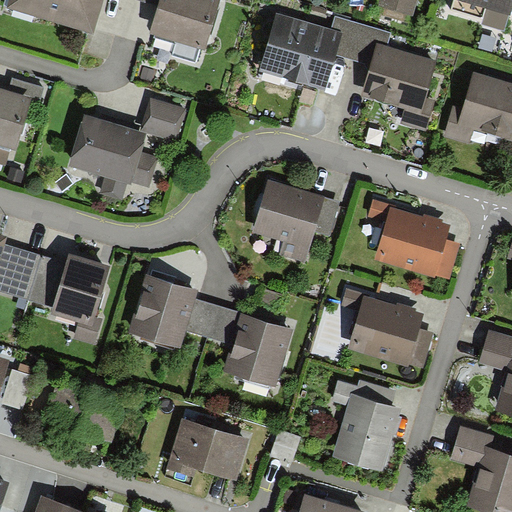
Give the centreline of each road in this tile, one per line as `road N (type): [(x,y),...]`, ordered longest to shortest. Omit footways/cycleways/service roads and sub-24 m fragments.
road 1 (residential): [(0,197),(119,235),(156,236),(195,218),(239,154),(272,143),(490,203)]
road 2 (residential): [(490,203),(399,499)]
road 3 (residential): [(0,441),(210,511)]
road 4 (residential): [(0,54),(87,82),(109,80),(138,5)]
